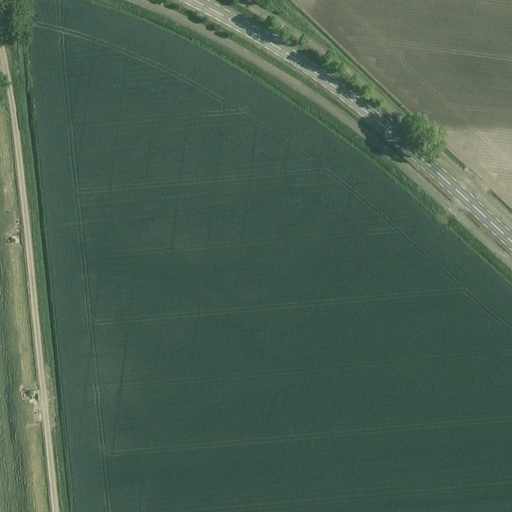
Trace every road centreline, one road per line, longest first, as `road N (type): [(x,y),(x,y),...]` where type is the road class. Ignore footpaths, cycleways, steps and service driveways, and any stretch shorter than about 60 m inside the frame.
road 1 (unclassified): [(53,511),(0,44)]
road 2 (secondary): [(511,244),(387,128),(304,66),(185,0)]
